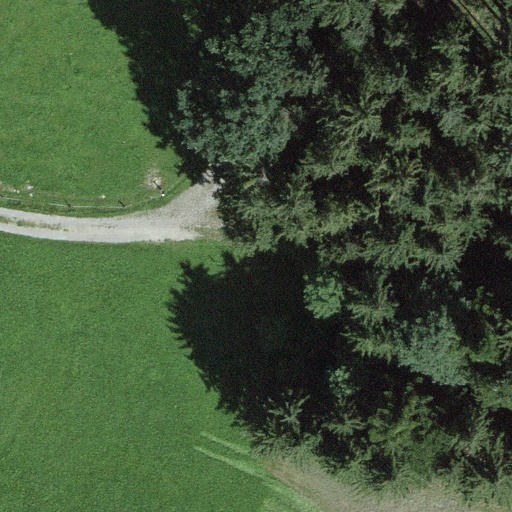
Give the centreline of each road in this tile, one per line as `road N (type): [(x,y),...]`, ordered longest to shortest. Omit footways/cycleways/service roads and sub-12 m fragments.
road 1 (track): [(261,0),(237,128),(219,182),(196,218),(94,233),(0,215)]
road 2 (track): [(196,218),(511,204)]
